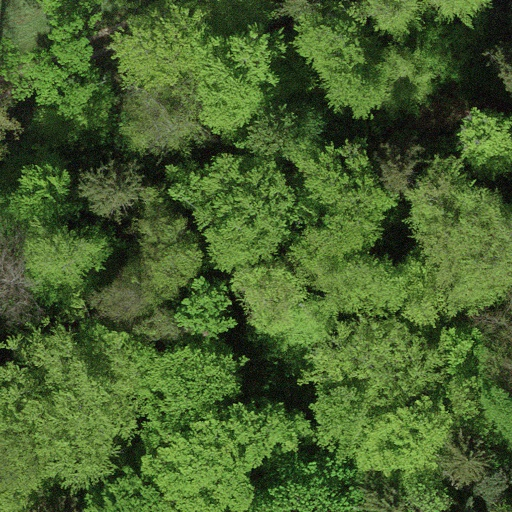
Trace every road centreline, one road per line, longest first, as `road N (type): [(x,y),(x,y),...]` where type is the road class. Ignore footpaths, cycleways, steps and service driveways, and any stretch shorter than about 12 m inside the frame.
road 1 (track): [(0,128),(323,0)]
road 2 (track): [(296,511),(421,442),(511,425)]
